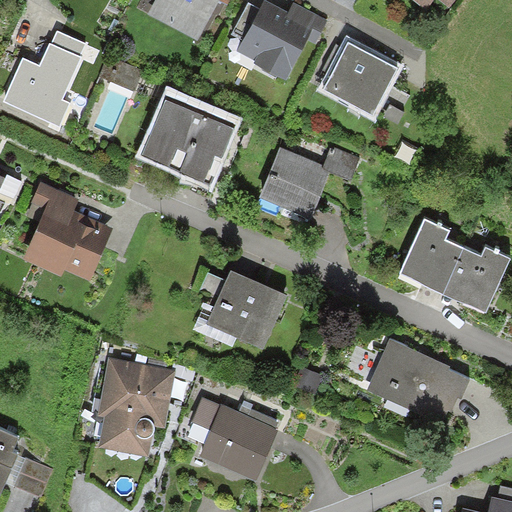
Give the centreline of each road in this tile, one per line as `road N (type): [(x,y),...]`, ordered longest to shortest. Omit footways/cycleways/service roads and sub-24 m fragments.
road 1 (residential): [(511,356),(134,190)]
road 2 (residential): [(342,511),(511,444)]
